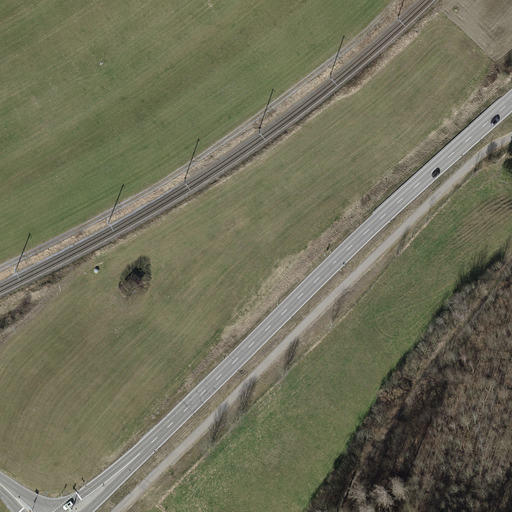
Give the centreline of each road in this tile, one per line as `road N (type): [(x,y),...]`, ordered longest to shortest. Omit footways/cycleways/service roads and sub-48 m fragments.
road 1 (track): [(0,267),(163,182),(333,60),(397,0)]
road 2 (secondary): [(511,100),(204,389)]
road 3 (secondary): [(76,511),(204,389)]
road 4 (track): [(0,344),(95,262)]
